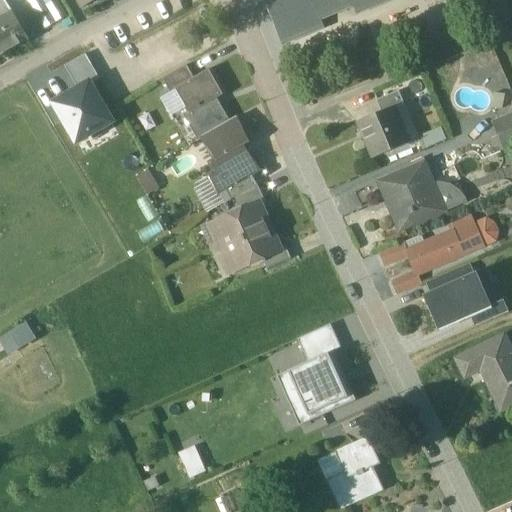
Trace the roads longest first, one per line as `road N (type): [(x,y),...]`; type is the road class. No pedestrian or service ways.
road 1 (residential): [(464,511),(280,125),(234,0)]
road 2 (residential): [(0,77),(136,0)]
